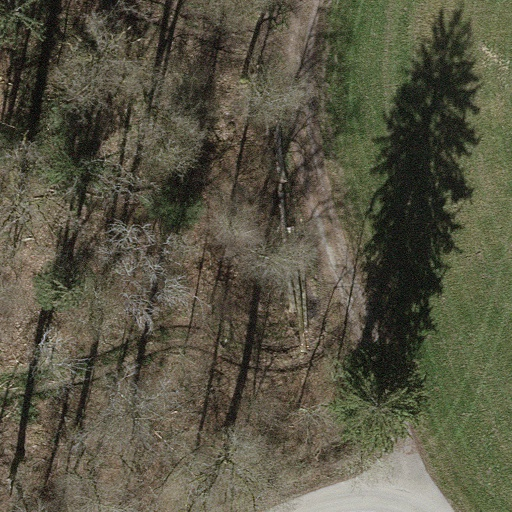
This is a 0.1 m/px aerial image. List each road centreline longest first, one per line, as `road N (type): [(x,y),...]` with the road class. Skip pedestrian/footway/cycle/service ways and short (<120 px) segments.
road 1 (track): [(413,475),(319,99),(321,0)]
road 2 (track): [(316,511),(413,475),(439,511)]
